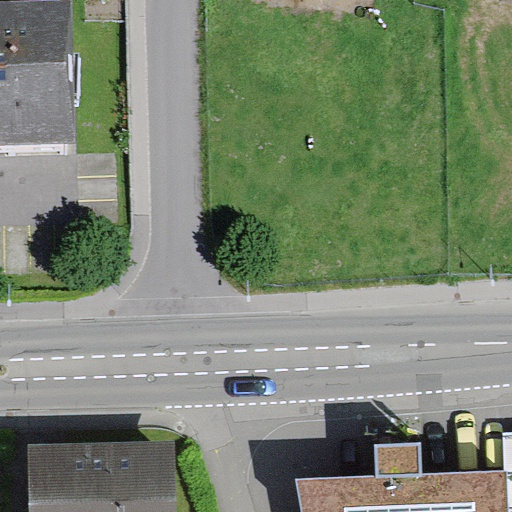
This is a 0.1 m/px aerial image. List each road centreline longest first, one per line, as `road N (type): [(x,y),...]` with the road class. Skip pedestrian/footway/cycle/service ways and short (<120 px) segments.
road 1 (residential): [(179,364),(174,0)]
road 2 (secondary): [(511,347),(179,364)]
road 3 (secondary): [(179,364),(0,369)]
